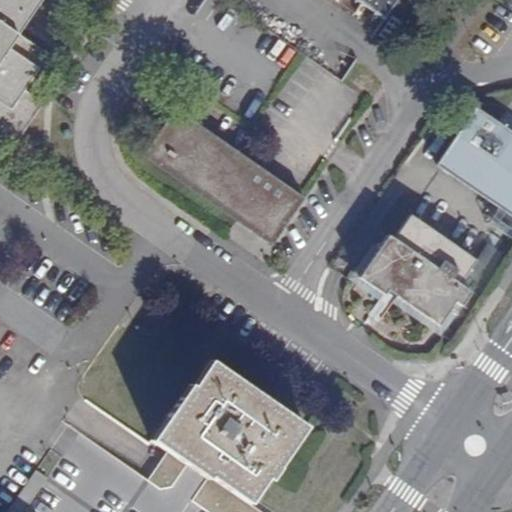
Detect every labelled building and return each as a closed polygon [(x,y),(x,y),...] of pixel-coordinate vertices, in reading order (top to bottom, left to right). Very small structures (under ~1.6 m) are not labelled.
[(49,53),(18,32),(40,0),(0,0),(0,130),(16,142),(44,102),(24,88),(49,53)] [(360,0),(387,19),(400,0),(360,0)] [(511,130),(476,106),(464,123),(511,156),(511,130)] [(511,156),(464,123),(436,163),(511,215),(511,156)] [(141,152),(163,167),(178,144),(157,129),(141,152)] [(300,194),(266,171),(234,217),(268,240),(300,194)] [(383,292),(386,287),(438,324),(455,299),(461,303),(471,289),(468,287),(460,281),(475,258),(411,213),(394,236),(389,232),(359,274),(383,292)] [(486,242),(475,258),(460,281),(468,287),(496,249),(486,242)] [(248,506),(254,498),(266,480),(269,482),(279,468),(278,468),(306,427),(211,361),(192,387),(189,385),(150,443),(206,481),(208,479),(248,506)]
